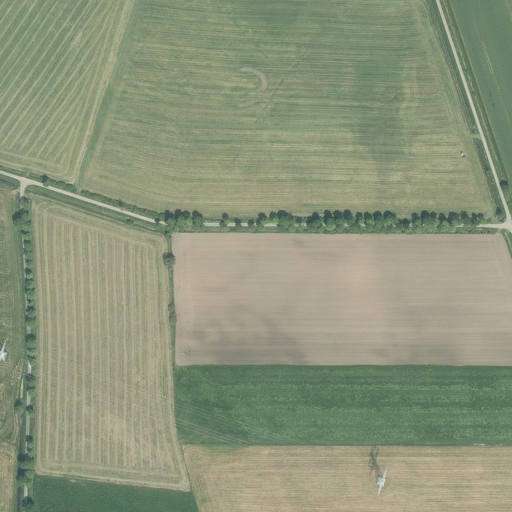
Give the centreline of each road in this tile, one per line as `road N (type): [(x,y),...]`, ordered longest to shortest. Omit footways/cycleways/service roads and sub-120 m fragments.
road 1 (unclassified): [(21,178),(179,224),(510,225)]
road 2 (unclassified): [(21,178),(27,511)]
road 3 (unclassified): [(436,0),(510,225)]
